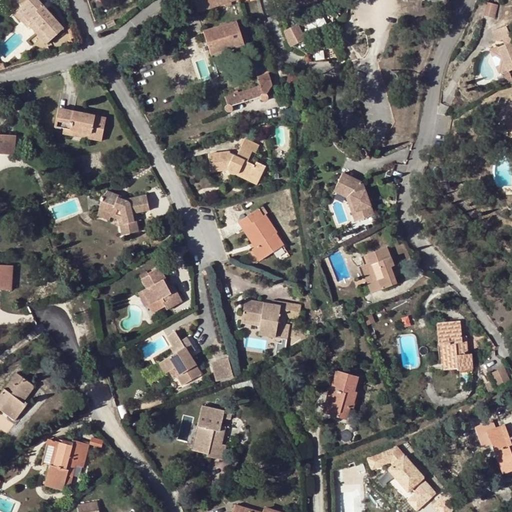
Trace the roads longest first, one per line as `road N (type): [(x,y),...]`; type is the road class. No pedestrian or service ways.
road 1 (residential): [(468,0),(428,121),(409,218),(511,358)]
road 2 (residential): [(206,257),(178,188),(95,58)]
road 3 (residential): [(58,328),(101,413),(176,511)]
